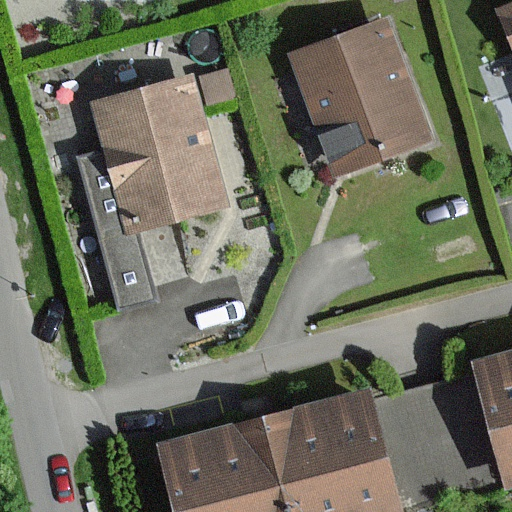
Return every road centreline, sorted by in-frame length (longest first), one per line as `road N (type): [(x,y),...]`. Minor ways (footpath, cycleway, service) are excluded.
road 1 (residential): [(39,425),(511,297)]
road 2 (residential): [(0,287),(39,425)]
